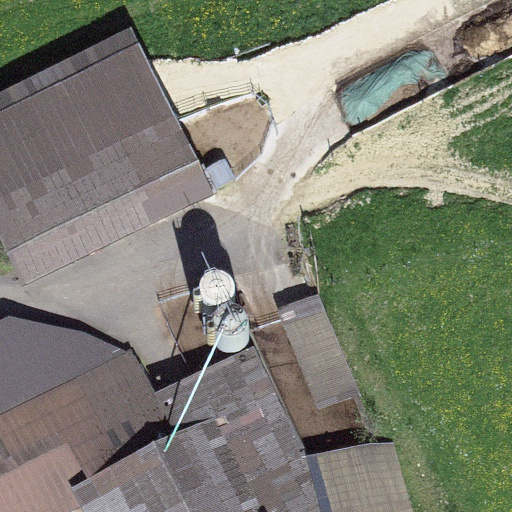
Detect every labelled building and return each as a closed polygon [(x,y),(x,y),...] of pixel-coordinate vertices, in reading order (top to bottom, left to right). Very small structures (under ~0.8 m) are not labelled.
[(0,125),(0,238),(19,278),(146,216),(121,165),(168,137),(130,61),(0,125)] [(204,317),(215,320),(227,316),(233,306),(230,294),(221,286),(209,286),(199,294),(198,306),(204,317)] [(221,353),(231,357),(242,353),(248,344),(248,333),(241,325),(231,321),(221,324),(214,333),(214,344),(221,353)] [(0,511),(63,511),(95,495),(180,449),(157,403),(133,358),(74,333),(7,323),(0,327),(0,511)] [(326,511),(253,354),(157,403),(180,449),(211,511),(326,511)] [(211,511),(180,449),(95,495),(103,511),(211,511)]
